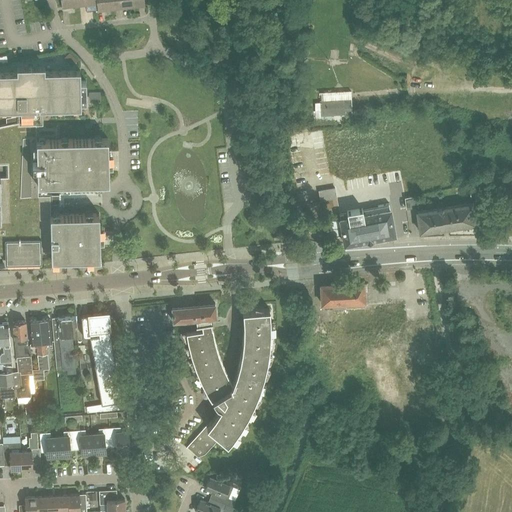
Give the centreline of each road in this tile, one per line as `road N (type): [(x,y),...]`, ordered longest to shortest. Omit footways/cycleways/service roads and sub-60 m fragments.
road 1 (secondary): [(511,252),(216,270)]
road 2 (secondary): [(0,293),(216,270)]
road 3 (track): [(455,468),(452,359),(432,266)]
road 4 (residential): [(14,479),(127,477),(134,511)]
